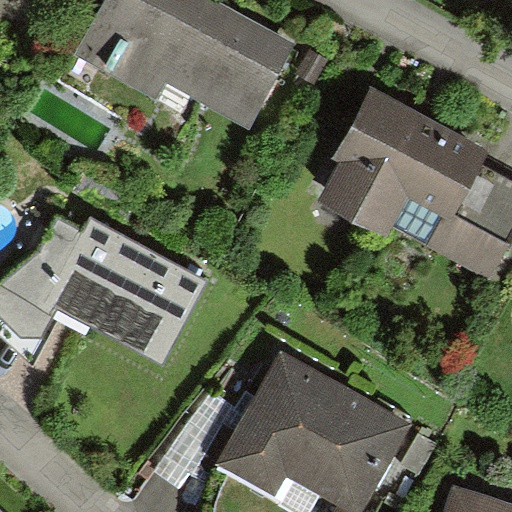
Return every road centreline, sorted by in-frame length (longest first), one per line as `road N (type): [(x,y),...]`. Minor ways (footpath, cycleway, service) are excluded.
road 1 (residential): [(392,0),(511,58)]
road 2 (residential): [(91,511),(0,424)]
